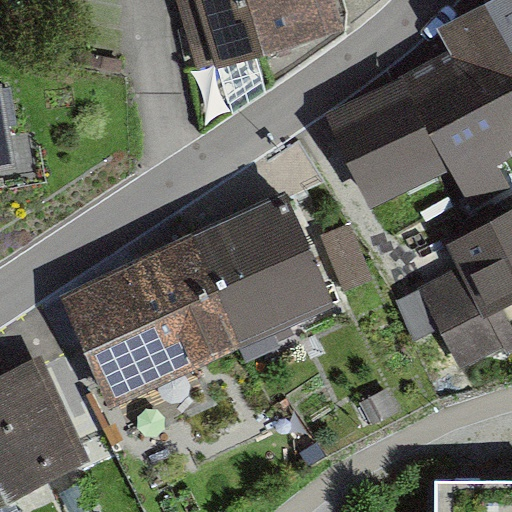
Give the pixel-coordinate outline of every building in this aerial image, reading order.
[(259,0),(179,0),(198,62),(216,57),(217,60),(273,44),(259,0)] [(334,0),(259,0),(273,44),(342,23),(334,0)] [(451,44),(403,72),(451,159),(458,172),(511,140),(511,26),(497,0),(473,0),(438,21),(451,44)] [(511,0),(497,0),(511,26),(511,0)] [(451,159),(403,72),(328,111),(373,200),(451,159)] [(0,174),(26,171),(13,91),(0,92),(0,174)] [(243,338),(337,295),(286,184),(192,227),(243,338)] [(511,217),(448,251),(461,274),(427,292),(471,375),(511,353),(511,217)] [(243,338),(192,227),(63,289),(113,401),(243,338)] [(0,509),(93,468),(46,361),(0,381),(0,509)] [(511,511),(511,468),(437,469),(436,511),(511,511)]
